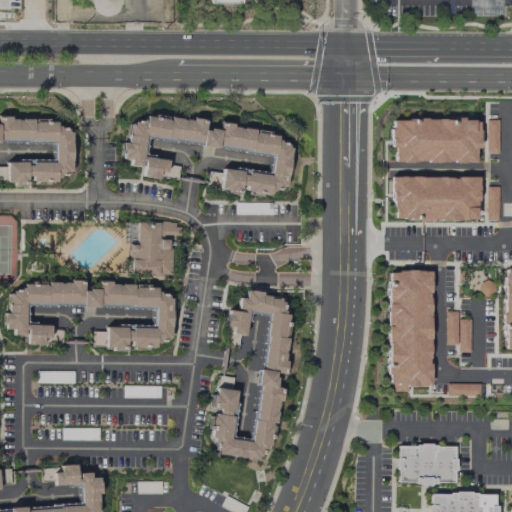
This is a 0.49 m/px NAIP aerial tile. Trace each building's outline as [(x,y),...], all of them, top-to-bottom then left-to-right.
[(143,137),(271,152),(268,173),(220,167),(218,187),(228,193),(237,194),(238,184),(251,192),(268,194),(273,186),(284,187),(288,146),(260,129),(217,124),(217,130),(203,128),(203,121),(145,114),(139,123),(126,121),(122,158),(128,159),(127,165),(141,167),(139,176),(155,178),(156,171),(164,172),(165,159),(141,156),(143,137)] [(69,132),(43,118),(0,117),(0,139),(52,139),(52,160),(4,161),(4,180),(15,186),(25,186),(25,176),(36,182),(55,182),(61,171),(69,171),(69,132)] [(496,153),(497,119),(486,119),(484,153),(496,153)] [(388,120),(388,161),(473,162),(473,120),(388,120)] [(390,176),(474,177),(474,220),(389,219),(390,176)] [(484,220),(496,220),(496,186),(484,186),(484,220)] [(234,213),(266,214),(266,203),(234,202),(234,213)] [(128,274),(169,274),(169,247),(165,247),(165,237),(177,237),(177,222),(135,222),(135,244),(128,244),(128,274)] [(502,266),(511,266),(511,351),(500,351),(502,266)] [(386,270),(428,271),(427,386),(384,385),(386,270)] [(168,295),(135,283),(96,283),(96,289),(81,289),(81,284),(8,284),(8,300),(2,317),(2,328),(9,328),(12,335),(25,335),(25,344),(41,344),(41,338),(48,338),(48,324),(23,325),(23,305),(151,305),(151,325),(107,326),(91,334),(91,348),(123,348),(123,343),(127,341),(132,350),(144,349),(168,336),(168,295)] [(264,313),(250,439),(228,436),(234,378),(218,376),(209,399),(208,409),(216,410),(208,429),(207,439),(216,443),(213,451),(224,455),(257,459),(273,418),(277,384),(280,374),(287,313),(278,309),(281,301),(262,294),(243,291),(242,298),(236,297),(235,311),(225,310),(224,325),(231,326),(228,334),(242,335),(245,311),(264,313)] [(468,319),(455,318),(455,311),(444,311),(443,344),(456,344),(456,352),(468,352),(468,319)] [(71,371),(35,370),(35,382),(71,383),(71,371)] [(477,384),(444,383),(444,395),(477,396),(477,384)] [(395,445),(394,482),(452,484),(453,447),(395,445)] [(0,511),(97,511),(95,477),(74,470),(73,465),(39,467),(41,485),(77,482),(78,504),(0,508),(0,511)] [(159,493),(159,481),(135,481),(135,493),(159,493)] [(426,492),(426,511),(492,511),(493,493),(426,492)] [(230,511),(242,511),(246,506),(224,495),(218,506),(230,511)]
